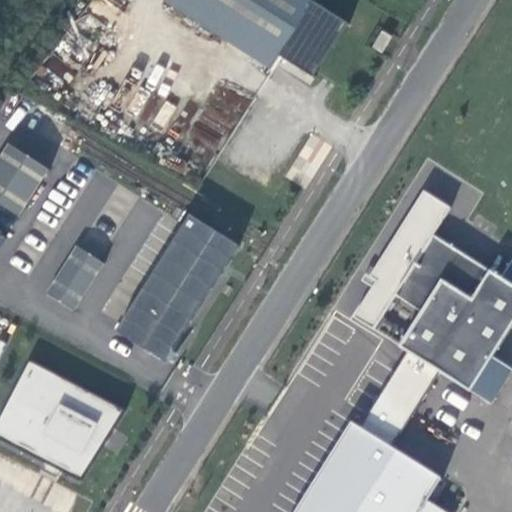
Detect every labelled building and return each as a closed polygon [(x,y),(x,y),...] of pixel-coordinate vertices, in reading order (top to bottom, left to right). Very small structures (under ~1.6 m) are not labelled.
[(270,72),(279,58),(186,0),(165,0),(162,5),(270,72)] [(345,25),(346,24),(308,0),(186,0),(279,58),(312,79),(313,77),(310,75),(342,24),(345,25)] [(381,54),(391,37),(380,31),(370,48),(381,54)] [(48,172),(8,147),(0,160),(0,207),(17,219),(48,172)] [(449,210),(424,194),(371,280),(366,277),(362,283),(372,290),(354,320),(374,332),(396,296),(416,264),(434,235),(449,210)] [(229,259),(181,229),(142,291),(190,322),(229,259)] [(434,235),(416,264),(422,267),(439,239),(434,235)] [(472,392),(494,358),(511,329),(511,260),(501,278),(439,239),(422,267),(416,264),(396,296),(422,313),(400,347),(408,353),(440,373),(472,393),(472,392)] [(102,266),(76,249),(46,296),(73,313),(102,266)] [(422,313),(396,296),(374,332),(400,347),(422,313)] [(440,373),(408,353),(360,429),(352,424),(297,511),(442,511),(428,503),(442,480),(392,450),(440,373)] [(511,372),(511,368),(494,358),(472,392),(492,405),(511,372)] [(125,412),(28,362),(0,416),(0,441),(54,469),(87,486),(125,412)]
